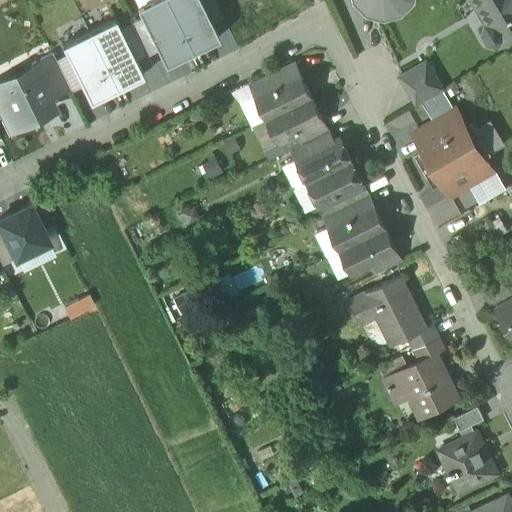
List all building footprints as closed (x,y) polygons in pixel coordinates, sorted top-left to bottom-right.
[(166,64),(192,51),(167,0),(155,0),(139,8),(142,14),(159,48),(166,64)] [(167,0),(192,51),(219,38),(210,21),(199,0),(167,0)] [(213,0),(199,0),(210,21),(221,15),(213,0)] [(354,0),(355,2),(368,14),(384,18),(401,13),(413,1),(413,0),(354,0)] [(511,0),(475,0),(490,22),(486,24),(484,34),(489,43),(499,45),(511,36),(511,0)] [(142,14),(130,20),(147,54),(159,48),(142,14)] [(117,20),(90,33),(118,88),(144,76),(136,59),(119,25),(117,20)] [(130,20),(119,25),(136,59),(147,54),(130,20)] [(91,102),(118,88),(90,33),(63,46),(66,51),(82,84),(91,102)] [(82,84),(66,51),(54,57),(71,90),(82,84)] [(67,85),(52,54),(31,65),(33,68),(47,96),(67,85)] [(427,61),(401,76),(416,102),(442,87),(427,61)] [(293,63),(270,75),(275,86),(298,75),(293,63)] [(47,96),(33,68),(0,84),(0,103),(12,128),(53,108),(47,96)] [(275,86),(257,95),(268,118),(311,96),(300,74),(298,75),(275,86)] [(311,96),(268,118),(279,141),(298,131),(321,120),(322,119),(311,96)] [(457,107),(413,133),(421,148),(466,122),(457,107)] [(321,120),(298,131),(303,142),(327,130),(321,120)] [(466,122),(421,148),(441,182),(461,171),(472,164),(480,179),(495,171),(485,154),(483,155),(465,124),(466,123),(466,122)] [(327,130),(303,142),(309,153),(332,141),(327,130)] [(309,153),(297,159),(308,181),(351,160),(340,138),(332,141),(309,153)] [(351,160),(308,181),(319,205),(338,195),(361,184),(362,183),(351,160)] [(472,164),(461,171),(469,185),(480,179),(472,164)] [(361,184),(338,195),(343,206),(367,194),(361,184)] [(367,194),(343,206),(349,217),(372,205),(367,194)] [(30,204),(0,219),(0,226),(16,258),(49,242),(30,204)] [(349,217),(331,226),(342,249),(385,227),(374,205),(372,205),(349,217)] [(16,258),(0,226),(0,262),(1,265),(16,258)] [(385,227),(342,249),(353,272),(372,263),(395,251),(396,250),(385,227)] [(395,251),(372,263),(377,273),(400,261),(395,251)] [(426,326),(400,274),(349,299),(358,318),(380,307),(389,325),(384,328),(392,344),(407,336),(426,327),(426,326)] [(502,280),(482,293),(489,305),(494,302),(510,293),(502,280)] [(68,313),(94,301),(90,292),(64,304),(68,313)] [(511,296),(510,293),(494,302),(511,332),(511,296)] [(426,327),(407,336),(413,348),(439,336),(432,323),(426,326),(426,327)] [(439,336),(413,348),(419,360),(437,351),(438,353),(446,349),(439,336)] [(419,360),(383,378),(394,399),(411,391),(424,416),(460,398),(438,353),(437,351),(419,360)] [(404,355),(378,363),(381,373),(407,364),(404,355)] [(477,407),(454,418),(460,431),(484,420),(477,407)] [(477,432),(439,451),(449,471),(447,472),(449,476),(451,475),(459,492),(497,473),(477,432)] [(511,511),(511,502),(508,495),(474,511),(511,511)]
